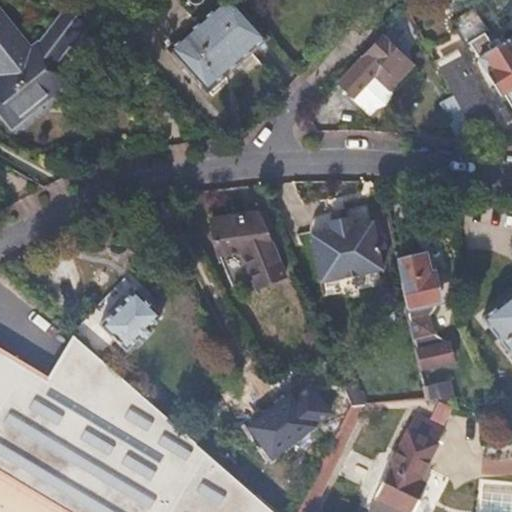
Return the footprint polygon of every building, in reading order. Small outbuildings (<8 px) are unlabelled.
[(249,56),(275,28),(243,0),(220,0),(179,46),(216,81),(244,52),(249,56)] [(72,82),(59,65),(42,43),(33,49),(4,11),(0,6),(0,58),(5,65),(0,68),(0,113),(8,123),(50,91),(55,96),(72,82)] [(72,49),(87,26),(78,20),(63,9),(46,35),(50,37),(70,48),(72,49)] [(504,92),(511,104),(511,34),(501,41),(499,38),(490,43),(485,34),(486,34),(476,16),(461,25),(471,44),(472,43),(501,94),(504,92)] [(59,65),(70,48),(50,37),(42,43),(59,65)] [(361,60),(338,84),(365,107),(368,107),(373,110),(376,105),(381,105),(387,98),(387,94),(391,91),(389,89),(411,65),(381,38),(361,60)] [(467,121),(475,136),(498,122),(460,55),(437,67),(452,93),(467,121)] [(452,128),(467,121),(452,93),(437,101),(452,128)] [(327,206),(328,214),(345,212),(343,203),(327,206)] [(377,267),(370,218),(349,221),(347,211),(345,212),(328,214),(326,215),(327,224),(306,227),(313,277),(377,267)] [(278,277),(258,220),(240,222),(239,215),(211,218),(219,254),(240,255),(254,291),(278,277)] [(400,260),(399,250),(390,251),(391,257),(391,261),(400,260)] [(397,308),(398,309),(399,319),(403,350),(404,358),(405,366),(406,370),(439,366),(438,361),(437,347),(423,336),(421,316),(431,303),(427,277),(423,277),(420,258),(400,260),(391,261),(392,262),(393,271),(397,308)] [(127,284),(72,334),(91,352),(97,358),(115,341),(125,353),(138,341),(141,345),(152,335),(150,331),(161,320),(137,292),(135,294),(130,288),(127,284)] [(375,294),(379,298),(385,298),(389,294),(389,289),(385,284),(379,284),(375,288),(375,294)] [(511,348),(511,287),(481,305),(506,351),(511,348)] [(304,347),(311,364),(323,360),(317,342),(304,347)] [(0,463),(52,511),(236,511),(191,485),(174,511),(164,511),(141,498),(159,467),(69,414),(52,445),(21,427),(38,395),(0,372),(0,463)] [(332,383),(340,407),(353,407),(354,407),(355,407),(344,380),(332,383)] [(408,386),(409,401),(434,398),(432,384),(408,386)] [(234,441),(264,462),(291,423),(261,402),(234,441)] [(435,403),(430,422),(445,426),(450,407),(435,403)] [(340,407),(292,511),(306,511),(354,407),(353,407),(340,407)] [(413,485),(436,430),(407,418),(367,511),(411,511),(421,489),(413,485)] [(52,511),(0,463),(0,511),(52,511)]
